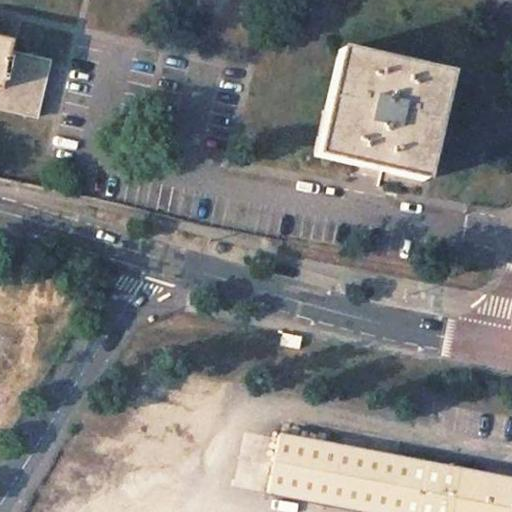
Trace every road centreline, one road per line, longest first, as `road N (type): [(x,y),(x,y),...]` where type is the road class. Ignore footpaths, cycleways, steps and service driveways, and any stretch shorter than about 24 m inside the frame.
road 1 (residential): [(511,232),(106,156)]
road 2 (unclassified): [(158,260),(318,307),(500,347)]
road 3 (unclassified): [(0,503),(158,260)]
road 4 (unclassified): [(0,211),(158,260)]
